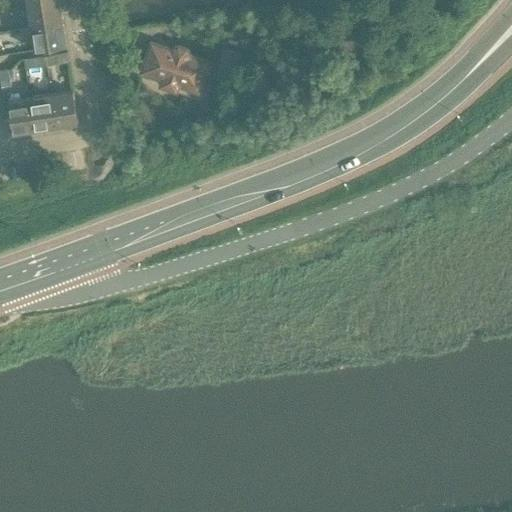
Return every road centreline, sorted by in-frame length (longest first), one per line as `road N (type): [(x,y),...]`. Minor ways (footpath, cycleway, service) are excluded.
road 1 (secondary): [(58,267),(337,166),(416,121),(511,33)]
road 2 (unclassified): [(58,267),(65,287),(87,291),(313,221),(441,166),(511,117)]
road 3 (residential): [(80,0),(101,133),(0,149)]
